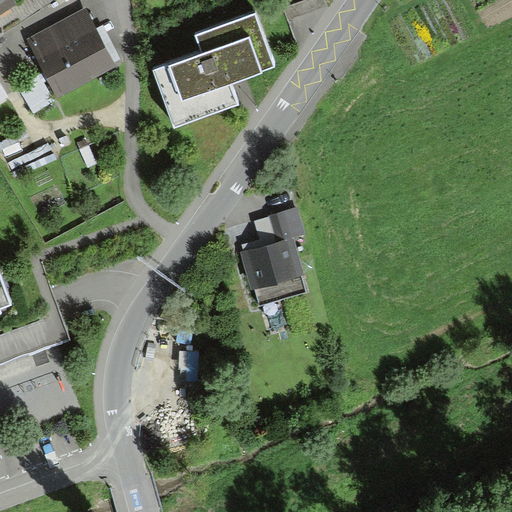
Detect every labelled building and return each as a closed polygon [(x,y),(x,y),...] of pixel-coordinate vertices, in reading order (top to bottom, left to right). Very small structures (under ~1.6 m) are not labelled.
[(255,1),(197,23),(202,37),(171,49),(171,52),(154,58),(175,113),(238,89),(230,68),(237,65),(275,51),(255,1)] [(98,25),(87,3),(28,34),(57,90),(117,59),(116,57),(120,55),(103,22),(98,25)] [(0,99),(10,94),(0,78),(0,99)] [(298,203),(268,212),(275,238),(294,232),(305,229),(298,203)] [(247,246),(241,248),(251,282),(304,267),(294,232),(275,238),(247,246)] [(0,308),(13,304),(0,268),(0,308)]
